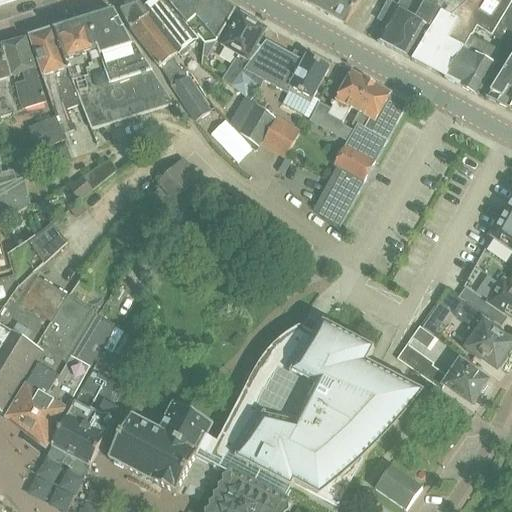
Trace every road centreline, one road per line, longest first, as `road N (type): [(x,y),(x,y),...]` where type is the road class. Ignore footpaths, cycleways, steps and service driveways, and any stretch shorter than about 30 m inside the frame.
road 1 (tertiary): [(511,139),(253,0)]
road 2 (residential): [(511,394),(446,511)]
